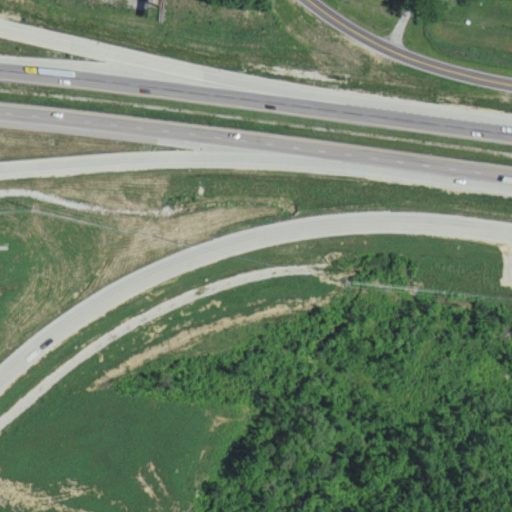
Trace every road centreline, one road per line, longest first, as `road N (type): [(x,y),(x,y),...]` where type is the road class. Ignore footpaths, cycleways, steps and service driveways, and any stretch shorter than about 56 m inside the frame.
road 1 (tertiary): [(511,234),(354,221),(250,237),(118,289),(0,371)]
road 2 (motorway): [(511,130),(0,66)]
road 3 (motorway): [(0,114),(511,176)]
road 4 (motorway): [(0,170),(223,156),(385,160)]
road 5 (motorway): [(354,110),(0,23)]
road 6 (tertiary): [(511,85),(427,67),(370,44),(309,0)]
